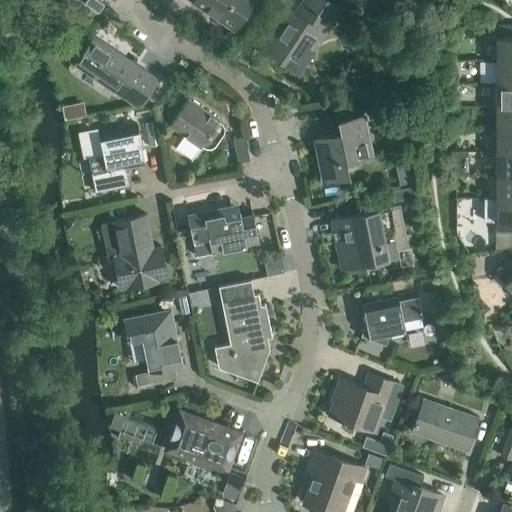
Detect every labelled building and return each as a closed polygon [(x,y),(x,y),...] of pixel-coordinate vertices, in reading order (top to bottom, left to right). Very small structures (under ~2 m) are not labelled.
[(99,12),(105,4),(98,0),(96,0),(92,8),(99,12)] [(219,9),(239,23),(254,0),(194,0),(193,2),(215,16),(219,9)] [(303,0),(295,14),(287,8),(262,46),(291,66),(307,42),(315,47),(341,9),(326,0),(303,0)] [(511,25),(496,25),(496,60),(511,60),(511,25)] [(94,37),(76,64),(140,106),(158,80),(94,37)] [(511,83),(511,60),(496,60),(496,83),(511,83)] [(175,83),(165,97),(175,104),(185,90),(175,83)] [(511,83),(496,83),(496,106),(511,106),(511,83)] [(156,89),(149,98),(158,104),(164,95),(156,89)] [(219,120),(219,119),(188,98),(169,124),(201,146),(202,144),(207,147),(212,147),(217,145),(225,132),(226,127),(223,124),(219,120)] [(511,106),(496,106),(496,129),(511,128),(511,106)] [(341,134),(315,139),(324,180),(349,175),(346,161),(372,156),(364,116),(338,121),(341,134)] [(155,121),(146,123),(150,146),(160,144),(155,121)] [(95,191),(129,184),(125,168),(145,164),(137,123),(99,130),(103,154),(89,157),(95,191)] [(511,128),(496,129),(496,152),(511,151),(511,128)] [(233,139),(238,162),(250,160),(245,136),(233,139)] [(468,151),(454,151),(454,174),(468,174),(468,151)] [(511,151),(496,152),(496,174),(511,174),(511,151)] [(511,174),(496,174),(496,197),(511,197),(511,174)] [(417,185),(404,188),(406,199),(419,197),(417,185)] [(496,233),(511,232),(511,197),(496,197),(496,233)] [(400,204),(331,218),(341,269),(398,258),(395,245),(408,243),(400,204)] [(191,230),(196,255),(259,243),(253,213),(229,218),(227,205),(189,213),(188,205),(172,208),(177,233),(191,230)] [(121,287),(168,278),(161,245),(153,247),(146,213),(113,220),(113,221),(102,224),(109,257),(114,255),(121,287)] [(76,226),(78,222),(77,214),(65,216),(67,228),(76,226)] [(511,257),(496,274),(511,290),(511,257)] [(432,277),(420,279),(422,292),(435,289),(432,277)] [(251,279),(219,286),(230,343),(214,346),(218,366),(257,381),(269,348),(267,337),(271,336),(265,304),(260,304),(258,293),(254,294),(251,279)] [(210,287),(188,292),(193,315),(203,313),(202,309),(206,304),(213,302),(210,287)] [(403,321),(423,317),(418,296),(399,300),(398,296),(363,303),(366,321),(360,335),(385,344),(389,335),(405,331),(403,321)] [(139,386),(178,378),(176,366),(183,364),(172,309),(125,318),(130,339),(144,336),(151,370),(136,373),(139,386)] [(333,400),(335,400),(329,414),(374,431),(379,418),(387,421),(401,384),(368,372),(363,386),(341,378),(333,400)] [(410,431),(467,450),(479,417),(423,397),(410,431)] [(240,432),(180,411),(166,449),(226,471),(240,432)] [(115,412),(110,427),(120,430),(125,415),(115,412)] [(511,428),(510,428),(500,454),(511,458),(511,457),(511,428)] [(362,446),(386,455),(394,434),(383,431),(379,440),(366,435),(362,446)] [(341,511),(354,478),(361,481),(366,467),(330,454),(330,455),(314,449),(310,462),(317,465),(304,500),(309,502),(308,504),(328,511),(341,511)] [(383,458),(369,453),(366,463),(379,468),(383,458)] [(391,511),(436,511),(443,495),(419,486),(423,475),(389,462),(385,474),(403,480),(391,511)] [(230,472),(222,495),(235,499),(243,477),(230,472)] [(511,511),(511,503),(504,501),(500,511),(511,511)]
